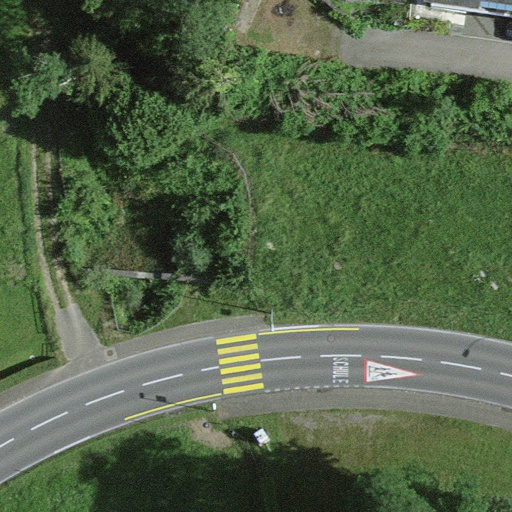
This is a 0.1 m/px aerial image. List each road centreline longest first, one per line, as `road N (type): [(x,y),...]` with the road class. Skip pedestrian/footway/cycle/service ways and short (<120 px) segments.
road 1 (tertiary): [(511,375),(448,362),(328,355),(237,362),(103,395),(0,448)]
road 2 (track): [(91,401),(48,244),(40,124)]
road 3 (residential): [(511,69),(343,48)]
